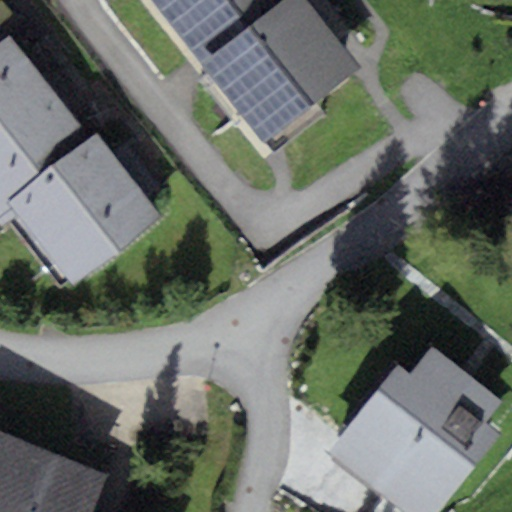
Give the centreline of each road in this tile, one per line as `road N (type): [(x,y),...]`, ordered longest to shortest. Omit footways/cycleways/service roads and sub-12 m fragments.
road 1 (residential): [(511,115),(355,250),(246,320)]
road 2 (residential): [(246,320),(158,350),(0,352)]
road 3 (residential): [(246,320),(262,389),(261,455),(247,511)]
